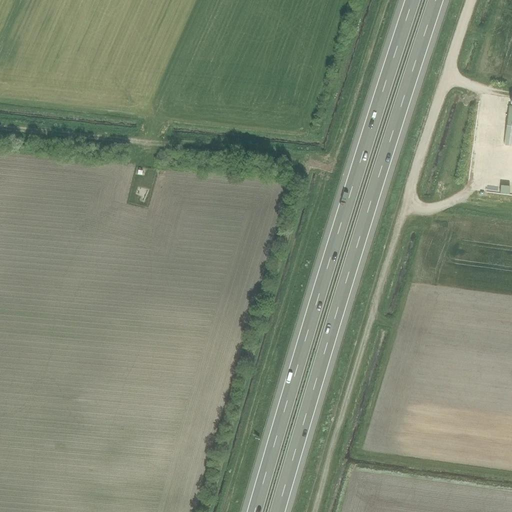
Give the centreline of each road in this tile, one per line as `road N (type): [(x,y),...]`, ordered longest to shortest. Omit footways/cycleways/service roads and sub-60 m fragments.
road 1 (motorway): [(277,511),(437,0)]
road 2 (motorway): [(415,0),(255,511)]
road 3 (track): [(473,0),(318,511)]
road 4 (track): [(173,146),(0,128)]
